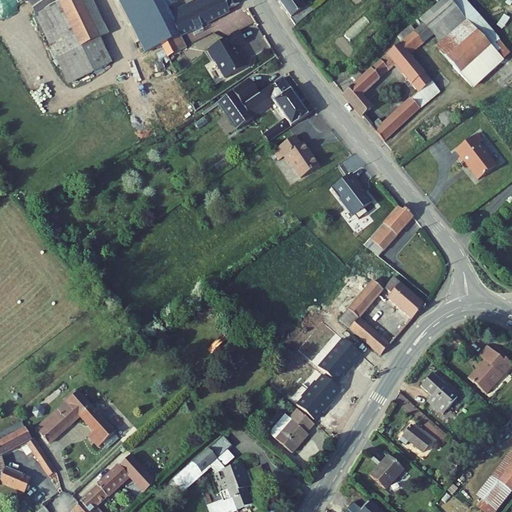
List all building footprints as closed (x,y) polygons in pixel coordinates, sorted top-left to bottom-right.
[(85,0),(81,2),(79,0),(43,0),(30,7),(69,84),(112,63),(99,38),(108,33),(91,0),(85,0)] [(121,0),(145,50),(161,43),(168,57),(178,51),(177,47),(173,39),(191,31),(220,17),(223,24),(243,13),(239,0),(121,0)] [(279,0),(293,18),(309,7),(304,0),(279,0)] [(427,42),(437,34),(464,11),(453,0),(440,0),(421,17),(426,23),(417,31),(427,42)] [(311,5),(309,7),(293,18),(299,26),(316,11),(311,5)] [(438,46),(449,58),(480,30),(464,11),(437,34),(443,42),(438,46)] [(449,58),(469,81),(500,53),(480,30),(449,58)] [(195,39),(191,31),(173,39),(177,47),(195,39)] [(373,127),(386,140),(442,90),(411,56),(427,42),(417,31),(363,77),(345,95),(365,117),(376,107),(364,95),(383,78),(382,76),(398,65),(404,72),(401,74),(407,80),(410,78),(420,90),(381,126),(378,123),(373,127)] [(216,62),(228,81),(249,69),(243,59),(242,59),(240,56),(241,55),(238,50),(247,45),(240,34),(209,54),(215,63),(216,62)] [(339,88),(345,95),(363,77),(358,72),(339,88)] [(244,86),(225,100),(239,121),(272,99),(286,119),(264,135),(269,143),(309,115),(283,79),(253,99),(244,86)] [(296,138),(274,153),(280,162),(285,158),(289,166),(292,164),(302,180),(319,168),(304,145),(302,146),(296,138)] [(484,155),(474,141),(456,154),(472,175),(468,178),(475,187),(497,170),(491,163),(494,161),(487,152),(484,155)] [(394,212),(372,237),(366,244),(381,256),(408,224),(410,222),(401,214),(399,216),(394,212)] [(389,300),(403,285),(396,279),(385,291),(383,294),(389,300)] [(365,294),(350,311),(360,319),(383,294),(385,291),(375,282),(371,287),(365,294)] [(359,289),(365,294),(371,287),(366,282),(359,289)] [(403,285),(389,300),(414,321),(427,306),(403,285)] [(350,311),(340,321),(351,330),(360,319),(350,311)] [(386,343),(360,319),(351,330),(382,358),(397,341),(392,337),(386,343)] [(477,372),(470,381),(485,394),(499,378),(500,380),(511,366),(511,364),(502,355),(500,357),(488,347),(479,356),(488,364),(479,374),(477,372)] [(434,373),(422,387),(433,397),(429,402),(444,415),(459,399),(451,392),(453,390),(434,373)] [(62,401),(64,404),(76,392),(74,390),(62,401)] [(115,434),(76,392),(64,404),(35,430),(49,445),(78,418),(92,432),(87,437),(99,449),(103,445),(115,434)] [(281,416),(267,435),(291,453),(304,435),(303,434),(311,423),(293,411),(287,420),(281,416)] [(0,480),(27,491),(32,479),(7,468),(5,457),(23,447),(28,455),(34,451),(61,492),(63,491),(56,471),(34,440),(33,441),(20,425),(0,436),(0,480)] [(403,440),(423,457),(432,446),(413,429),(403,440)] [(115,434),(103,445),(108,450),(120,439),(115,434)] [(230,434),(227,436),(236,447),(239,444),(230,434)] [(227,436),(219,444),(228,454),(236,447),(227,436)] [(219,444),(212,450),(222,460),(228,454),(219,444)] [(244,464),(228,469),(220,461),(222,460),(212,450),(177,482),(187,493),(202,479),(213,476),(211,471),(213,470),(216,474),(215,474),(223,494),(221,494),(224,503),(212,508),(213,511),(236,511),(256,505),(251,493),(247,494),(245,490),(255,486),(244,464)] [(486,511),(484,511),(501,511),(511,498),(511,453),(475,503),(486,511)] [(157,482),(133,455),(82,501),(83,503),(74,511),(75,511),(100,511),(97,508),(108,497),(131,478),(146,493),(157,482)] [(391,458),(373,478),(388,492),(406,471),(391,458)] [(108,497),(97,508),(100,511),(107,511),(112,502),(108,497)] [(355,504),(349,511),(382,511),(371,502),(365,511),(355,504)]
